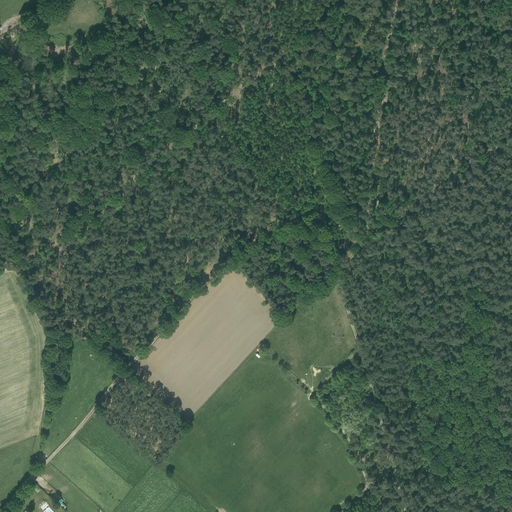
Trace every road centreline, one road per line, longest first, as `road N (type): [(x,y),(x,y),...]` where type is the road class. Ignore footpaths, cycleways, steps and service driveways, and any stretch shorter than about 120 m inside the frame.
road 1 (track): [(30,477),(46,407),(58,241),(340,0)]
road 2 (track): [(30,477),(252,236),(293,221),(363,225)]
road 3 (track): [(363,225),(398,0)]
road 4 (track): [(373,493),(320,393),(362,352)]
road 5 (track): [(363,225),(482,153),(511,145)]
road 6 (track): [(362,352),(406,511)]
